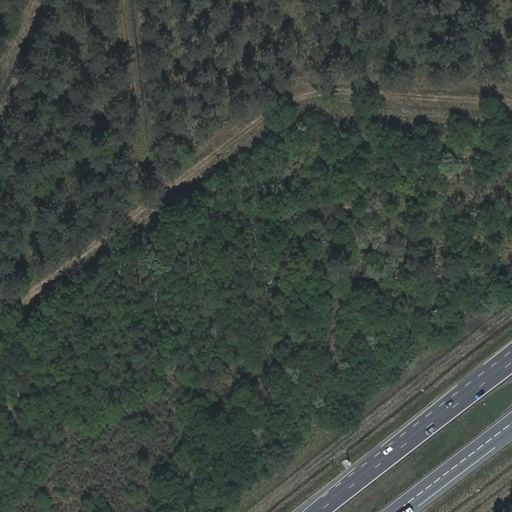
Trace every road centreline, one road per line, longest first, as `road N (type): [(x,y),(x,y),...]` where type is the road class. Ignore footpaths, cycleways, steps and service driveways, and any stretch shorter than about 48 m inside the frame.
road 1 (track): [(0,319),(309,89),(511,99)]
road 2 (track): [(144,0),(166,164),(157,201),(138,163),(120,0)]
road 3 (motorway): [(511,352),(323,507)]
road 4 (motorway): [(511,363),(323,507)]
road 5 (track): [(64,0),(0,132)]
road 6 (motorway): [(399,511),(511,425)]
